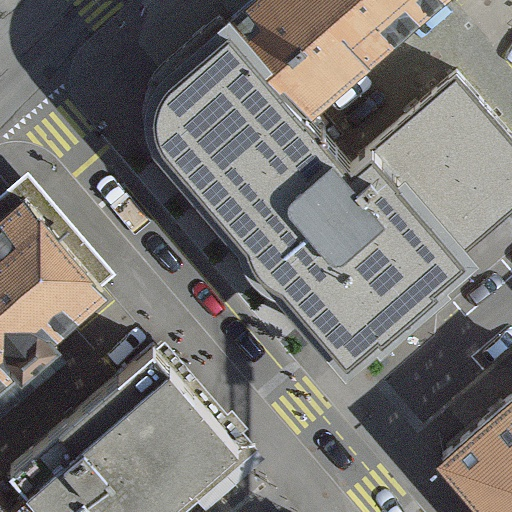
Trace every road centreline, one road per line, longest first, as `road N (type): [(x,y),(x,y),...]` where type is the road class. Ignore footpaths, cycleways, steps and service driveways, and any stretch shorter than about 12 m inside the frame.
road 1 (unclassified): [(327,442),(0,71)]
road 2 (unclassified): [(327,442),(511,286)]
